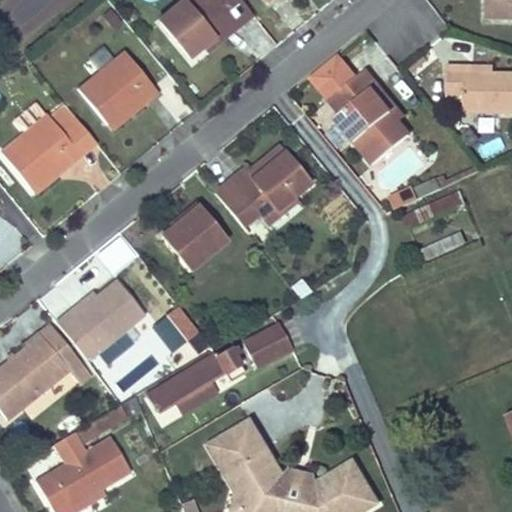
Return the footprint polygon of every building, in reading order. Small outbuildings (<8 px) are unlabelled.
[(188,58),(201,47),(234,21),(239,27),(252,16),(238,0),(224,0),(221,3),(218,0),(185,0),(159,21),(188,58)] [(511,0),(484,0),(484,18),(511,18),(511,0)] [(234,21),(201,47),(206,54),(239,27),(234,21)] [(76,89),(105,125),(139,98),(145,104),(157,94),(123,51),(76,89)] [(464,73),(464,66),(446,65),(445,99),(462,100),(462,112),(511,112),(511,74),(491,74),(464,73)] [(394,118),(370,89),(376,85),(364,70),(328,98),(339,112),(333,117),(372,165),(408,135),(394,118)] [(376,85),(370,89),(394,118),(400,114),(376,85)] [(139,98),(105,125),(110,131),(145,104),(139,98)] [(0,150),(0,153),(28,188),(62,161),(67,167),(79,157),(73,149),(86,140),(91,148),(95,144),(63,105),(48,116),(46,114),(0,150)] [(23,130),(42,116),(36,107),(16,121),(23,130)] [(469,130),(460,139),(468,148),(477,139),(469,130)] [(73,149),(79,157),(91,148),(86,140),(73,149)] [(242,170),(214,193),(241,226),(257,213),(263,221),(292,197),(309,183),(279,147),(245,174),(242,170)] [(62,161),(28,188),(33,194),(67,167),(62,161)] [(410,190),(415,201),(438,190),(433,180),(410,190)] [(459,191),(403,217),(408,229),(464,203),(459,191)] [(292,197),(263,221),(267,226),(297,203),(292,197)] [(198,206),(160,237),(188,272),(227,241),(198,206)] [(117,239),(103,252),(119,270),(133,258),(117,239)] [(67,313),(54,322),(86,362),(144,315),(117,281),(96,297),(71,318),(67,313)] [(93,293),(67,313),(71,318),(96,297),(93,293)] [(278,325),(241,344),(254,368),(291,349),(278,325)] [(48,328),(39,335),(56,356),(66,349),(48,328)] [(56,356),(39,335),(0,367),(0,413),(5,420),(66,371),(78,384),(87,376),(66,349),(56,356)] [(158,414),(175,403),(210,382),(225,373),(230,382),(243,374),(234,357),(239,353),(235,346),(216,357),(214,355),(147,395),(158,414)] [(210,382),(175,403),(181,414),(216,393),(210,382)] [(93,421),(100,432),(126,417),(119,406),(93,421)] [(207,447),(242,506),(262,510),(262,511),(357,511),(375,502),(351,462),(322,478),(306,487),(282,481),(273,465),(248,423),(207,447)] [(84,453),(73,433),(52,445),(64,465),(84,453)] [(70,511),(69,510),(101,491),(130,474),(110,438),(64,465),(35,482),(52,511),(70,511)] [(322,478),(273,465),(282,481),(306,487),(322,478)] [(101,491),(69,510),(70,511),(76,511),(104,497),(101,491)]
